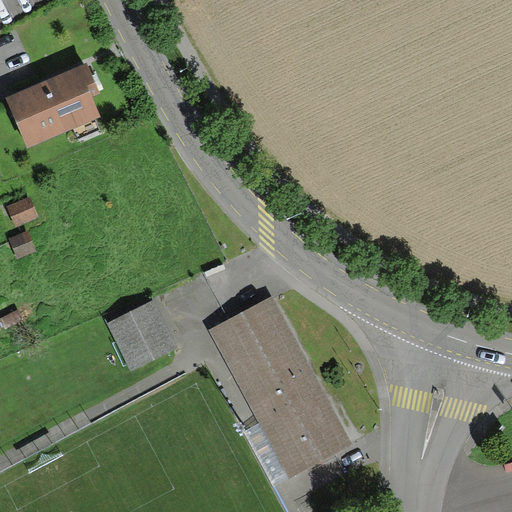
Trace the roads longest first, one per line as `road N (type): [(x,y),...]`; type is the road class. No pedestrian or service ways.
road 1 (residential): [(119,0),(211,169),(266,228),(331,276),(450,336)]
road 2 (residential): [(450,336),(422,449),(416,511)]
